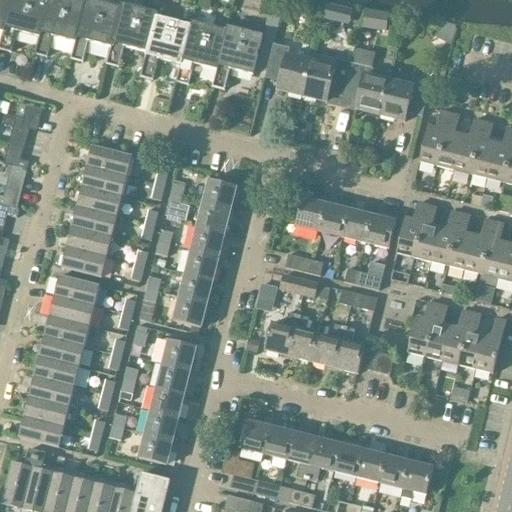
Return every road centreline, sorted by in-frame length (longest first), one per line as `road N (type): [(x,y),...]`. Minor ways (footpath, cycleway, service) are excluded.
road 1 (residential): [(0,368),(68,106)]
road 2 (residential): [(452,436),(214,376)]
road 3 (residential): [(214,376),(270,159)]
road 4 (residential): [(68,106),(270,159)]
road 5 (residential): [(270,159),(406,196)]
road 6 (residential): [(180,511),(214,376)]
